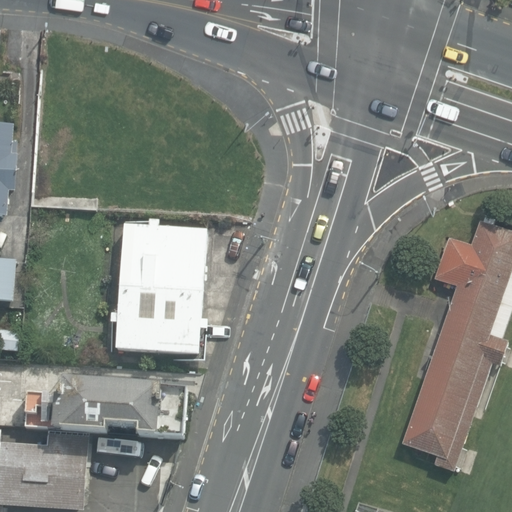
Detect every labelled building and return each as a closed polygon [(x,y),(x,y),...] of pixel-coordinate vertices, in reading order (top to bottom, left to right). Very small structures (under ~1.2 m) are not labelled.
[(222,198),(226,120),(35,111),(32,188),(222,198)] [(0,217),(9,218),(11,193),(16,193),(19,156),(14,155),(16,126),(0,124),(0,217)] [(505,340),(511,320),(511,231),(495,225),(497,218),(487,215),(484,222),(482,221),(473,246),(451,239),(437,280),(459,288),(405,445),(439,458),(436,466),(457,472),(495,365),(503,367),(511,342),(505,340)] [(206,243),(123,236),(113,356),(196,363),(206,243)] [(0,301),(14,302),(17,260),(0,259),(0,301)] [(0,351),(19,354),(21,334),(0,331),(0,351)] [(62,396),(27,395),(25,428),(184,435),(186,381),(63,376),(62,396)] [(0,511),(1,511),(2,506),(79,511),(82,511),(89,437),(51,434),(50,445),(2,442),(3,430),(0,429),(0,511)]
